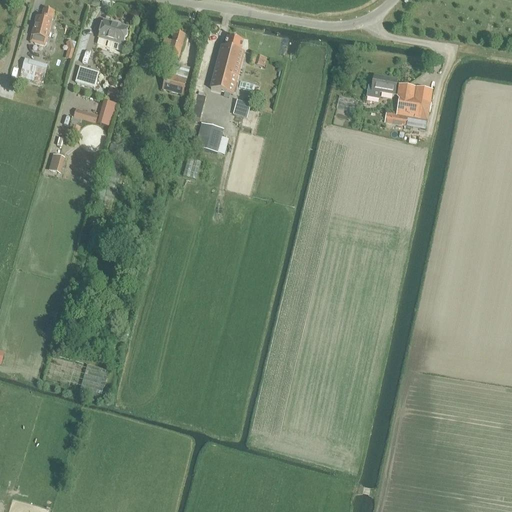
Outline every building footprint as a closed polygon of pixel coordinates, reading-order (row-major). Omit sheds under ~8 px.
[(41,19),(36,18),(31,37),(29,44),(45,48),(47,41),(54,13),(44,10),(41,19)] [(99,40),(122,47),(127,30),(104,23),(99,40)] [(190,69),(176,66),(177,61),(178,61),(185,37),(174,34),(172,43),(167,42),(164,41),(160,56),(163,57),(167,58),(166,65),(175,67),(172,78),(167,77),(163,91),(183,96),(186,81),(190,69)] [(211,91),(233,96),(244,54),(240,53),(243,43),(227,39),(225,49),(222,48),(211,91)] [(265,67),(267,59),(251,55),(249,63),(265,67)] [(47,67),(25,61),(20,79),(43,85),(45,77),(47,67)] [(99,75),(80,69),(75,84),(94,90),(99,75)] [(397,81),(374,78),(372,91),(367,94),(367,99),(378,101),(380,94),(394,96),(397,81)] [(119,93),(109,91),(107,97),(118,100),(119,93)] [(205,95),(200,94),(199,97),(197,97),(195,105),(204,107),(206,99),(204,99),(205,95)] [(386,115),(384,125),(425,132),(430,102),(400,97),(397,117),(386,115)] [(357,112),(358,100),(339,98),(337,110),(357,112)] [(248,106),(237,103),(233,116),(244,119),(248,106)] [(76,111),(74,120),(95,126),(98,118),(76,111)] [(217,155),(223,132),(201,126),(195,150),(217,155)] [(73,127),(71,136),(77,138),(80,129),(73,127)] [(102,218),(103,217),(108,218),(126,153),(123,153),(124,148),(111,145),(92,214),(102,218)] [(53,157),(48,173),(60,177),(65,160),(53,157)] [(81,390),(102,396),(109,372),(88,366),(81,390)]
